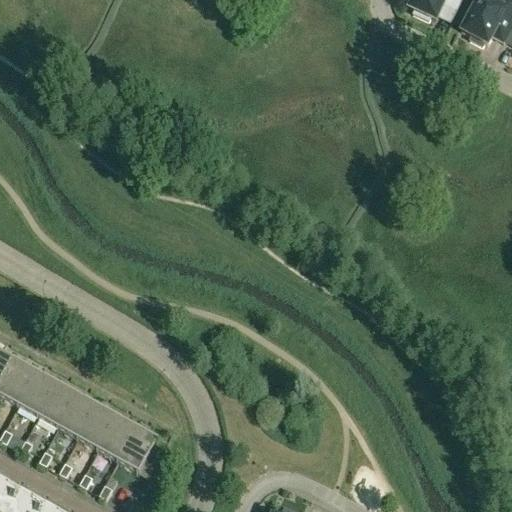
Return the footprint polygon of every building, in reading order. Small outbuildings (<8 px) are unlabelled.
[(463,0),(414,0),(409,12),(414,14),(412,18),(429,26),(431,22),(435,24),(443,8),(457,15),(463,0)] [(504,46),(505,46),(511,32),(511,0),(501,0),(498,8),(482,0),(479,0),(461,35),(471,40),(469,44),(482,51),(484,47),(487,49),(492,40),(504,47),(504,46)] [(0,397),(18,365),(0,355),(0,397)] [(0,401),(18,411),(38,376),(18,365),(0,397),(0,401)] [(38,422),(58,387),(38,376),(18,411),(38,422)] [(58,433),(77,398),(58,387),(38,422),(58,433)] [(78,444),(97,409),(77,398),(58,433),(78,444)] [(98,456),(117,421),(97,409),(78,444),(98,456)] [(118,467),(137,432),(117,421),(98,456),(118,467)] [(137,432),(118,467),(139,478),(158,443),(137,432)] [(12,439),(5,435),(0,443),(0,445),(6,449),(12,439)] [(32,450),(25,446),(19,456),(26,460),(32,450)] [(52,461),(45,457),(39,467),(46,471),(52,461)] [(65,468),(59,478),(66,482),(72,472),(65,468)] [(92,483),(85,479),(79,490),(86,494),(92,483)] [(0,504),(8,489),(0,484),(0,504)] [(0,511),(28,511),(34,503),(8,489),(0,504),(0,511)] [(112,494),(105,490),(99,501),(106,505),(112,494)] [(49,511),(34,503),(28,511),(49,511)]
